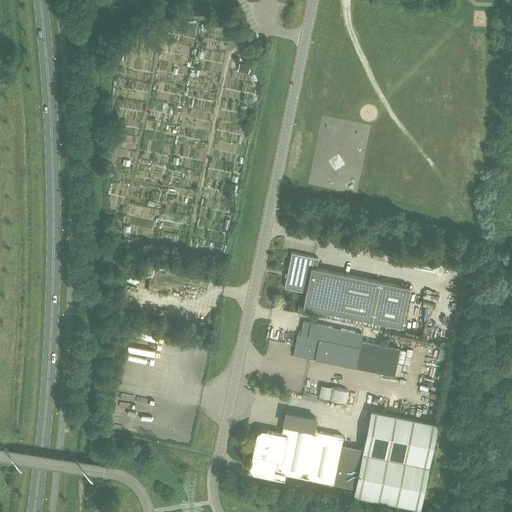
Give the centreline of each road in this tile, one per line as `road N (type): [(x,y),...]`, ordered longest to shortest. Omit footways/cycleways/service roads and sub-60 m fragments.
road 1 (primary): [(36,511),(53,305),(39,0)]
road 2 (unclassified): [(217,464),(313,0)]
road 3 (track): [(246,41),(226,61),(191,235)]
road 4 (track): [(218,460),(349,496)]
